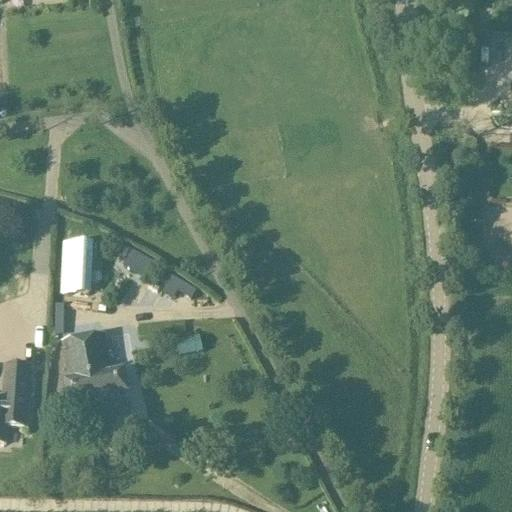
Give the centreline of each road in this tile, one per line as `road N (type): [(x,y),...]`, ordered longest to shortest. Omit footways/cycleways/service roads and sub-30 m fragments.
road 1 (residential): [(0,130),(101,117),(156,160),(345,511)]
road 2 (unclassified): [(427,511),(437,283),(407,58),(408,0)]
